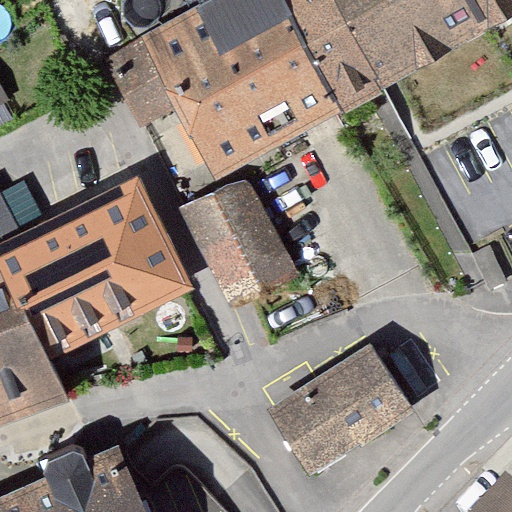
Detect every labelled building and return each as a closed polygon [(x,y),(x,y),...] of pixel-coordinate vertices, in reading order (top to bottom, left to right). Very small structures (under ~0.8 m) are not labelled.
[(511,0),(201,0),(107,55),(143,124),(157,118),(193,170),(511,7),(511,0)] [(240,178),(172,209),(219,313),(290,276),(240,178)] [(0,412),(58,397),(37,358),(176,288),(124,180),(13,226),(0,201),(0,412)] [(362,337),(259,404),(305,474),(408,407),(362,337)] [(34,478),(0,492),(0,511),(132,511),(105,447),(69,464),(66,447),(27,462),(34,478)] [(468,511),(511,511),(511,498),(493,483),(468,511)]
